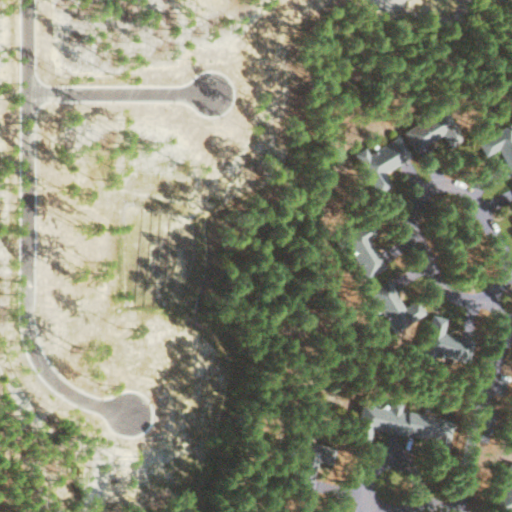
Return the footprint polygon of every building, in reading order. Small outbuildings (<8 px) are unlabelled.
[(443,135),(449,146),(463,139),(446,107),(403,130),(414,151),(443,135)] [(511,176),(511,126),(511,124),(476,140),(483,156),(499,149),(511,177),(511,176)] [(411,158),(400,136),(368,152),(365,147),(355,152),(375,194),(391,186),(383,171),(411,158)] [(364,278),(384,268),(369,237),(371,236),(365,224),(335,238),(342,252),(349,248),(364,278)] [(369,289),(391,331),(425,313),(417,298),(403,305),(389,278),(369,289)] [(420,358),(432,360),(434,353),(467,361),(472,339),(443,333),(446,316),(430,313),(420,358)] [(360,402),(353,439),(368,442),(371,429),(447,443),(452,419),(400,409),(401,403),(390,401),(388,407),(360,402)] [(289,483),(310,487),(315,460),(331,464),(334,447),(298,440),(289,483)] [(497,507),(511,510),(511,461),(509,461),(497,507)]
